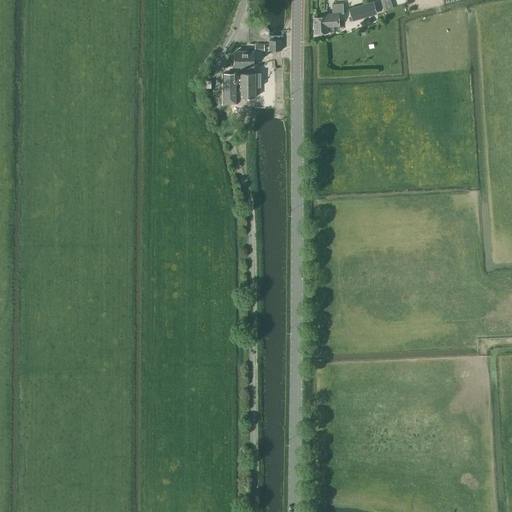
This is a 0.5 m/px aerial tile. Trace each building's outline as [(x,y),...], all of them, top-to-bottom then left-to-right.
[(352,17),(375,10),(373,2),(350,9),(352,17)] [(326,16),(313,17),(314,33),(328,32),(327,26),(339,25),(338,13),(339,13),(343,13),(342,3),(332,4),(332,12),(332,13),(326,13),(326,16)] [(281,50),(281,40),(274,40),(269,40),(269,50),(281,50)] [(253,66),(253,51),(235,51),(235,66),(240,66),(240,69),(249,69),(249,66),(253,66)] [(255,72),(240,72),(240,97),(255,97),(255,87),(260,86),(260,72),(255,72)] [(233,74),(222,74),(222,105),(237,105),(237,76),(233,76),(233,74)]
